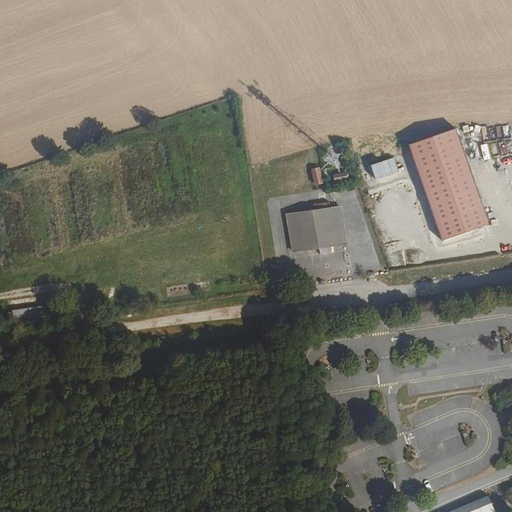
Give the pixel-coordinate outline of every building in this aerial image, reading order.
[(504,125),(496,128),(498,136),(507,133),(504,125)] [(409,141),(439,240),(487,225),(458,127),(409,141)] [(369,164),(374,179),(398,171),(393,156),(369,164)] [(319,166),(309,169),(313,185),(323,183),(319,166)] [(343,177),(330,181),(332,186),(345,182),(343,177)] [(316,249),(326,247),(342,244),(337,208),(326,209),(326,204),(309,206),(310,212),(285,215),(290,251),(316,249)] [(327,254),(326,247),(316,249),(316,255),(327,254)] [(17,257),(18,269),(31,267),(30,255),(17,257)] [(38,307),(11,310),(12,319),(39,317),(38,307)] [(492,511),(489,502),(463,511),(492,511)]
